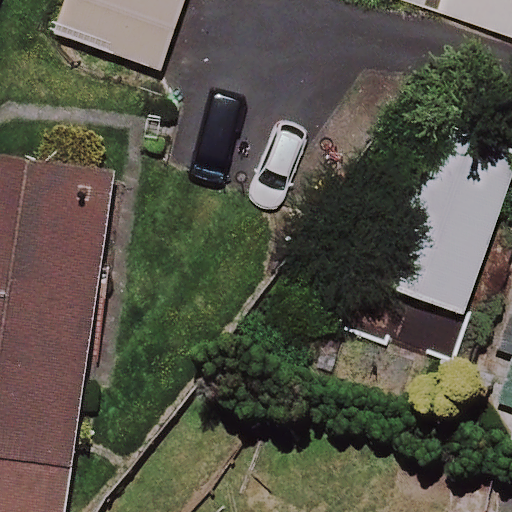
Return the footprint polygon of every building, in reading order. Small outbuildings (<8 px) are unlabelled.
[(186,0),(67,0),(55,34),(161,72),(186,0)] [(511,0),(397,0),(397,3),(511,39),(511,0)] [(511,174),(511,139),(434,113),(375,287),(463,317),(511,174)] [(67,511),(115,190),(0,173),(0,511),(67,511)] [(511,406),(501,438),(511,441),(511,406)]
